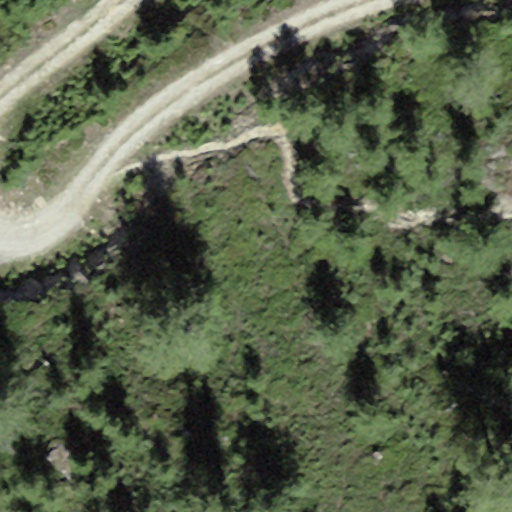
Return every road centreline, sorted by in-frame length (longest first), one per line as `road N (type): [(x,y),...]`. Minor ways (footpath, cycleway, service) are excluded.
road 1 (track): [(394,0),(297,33),(182,93),(112,163)]
road 2 (track): [(0,98),(116,0)]
road 3 (track): [(112,163),(46,232),(0,231)]
